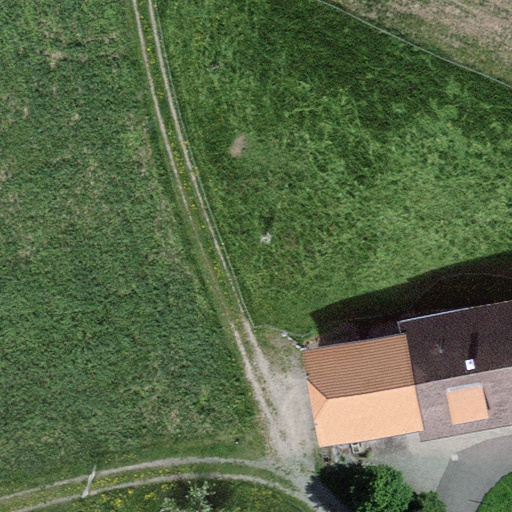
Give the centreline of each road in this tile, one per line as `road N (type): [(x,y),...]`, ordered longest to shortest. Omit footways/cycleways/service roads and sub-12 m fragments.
road 1 (track): [(278,479),(250,358),(172,142),(141,0)]
road 2 (track): [(330,511),(278,479),(209,470),(167,470),(0,508)]
